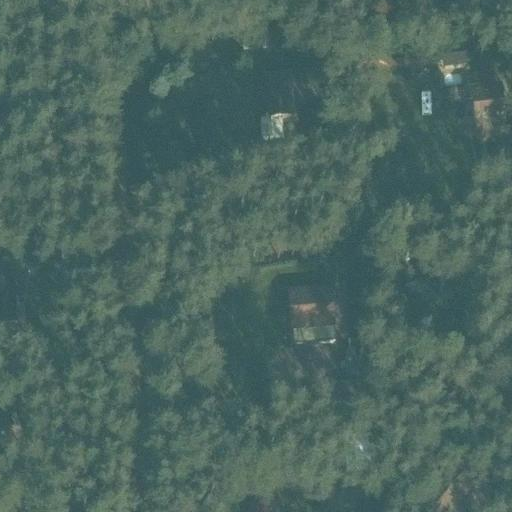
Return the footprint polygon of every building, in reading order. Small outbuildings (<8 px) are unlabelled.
[(272,29),(240,32),(242,54),(273,52),(272,29)] [(263,120),(280,120),(293,119),(290,79),(287,79),(287,73),(262,75),(263,80),(260,80),(263,120)] [(474,129),(501,126),(505,125),(500,85),(494,86),(492,74),(472,76),(473,89),(466,90),(468,105),(471,105),(474,129)] [(280,120),(263,120),(259,121),(260,141),(281,140),(280,120)] [(501,126),(474,129),(475,142),(503,139),(501,126)] [(511,153),(509,151),(494,174),(511,184),(511,153)] [(0,272),(0,311),(9,312),(11,273),(0,272)] [(407,301),(404,302),(408,333),(419,332),(420,334),(449,330),(442,279),(405,285),(407,301)] [(330,288),(285,293),(290,333),(335,329),(330,288)] [(335,391),(298,395),(300,411),(334,411),(335,391)] [(461,479),(431,511),(458,511),(477,491),(461,479)]
